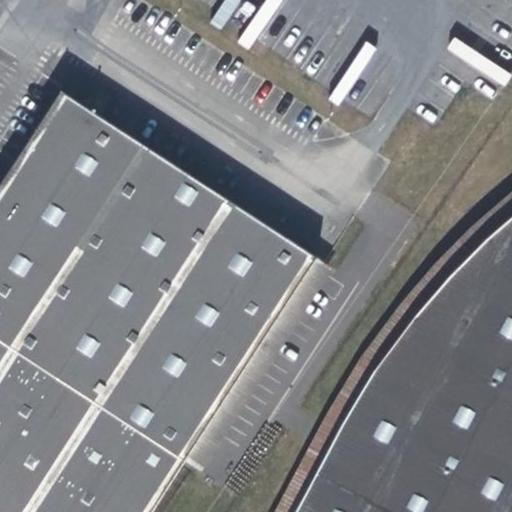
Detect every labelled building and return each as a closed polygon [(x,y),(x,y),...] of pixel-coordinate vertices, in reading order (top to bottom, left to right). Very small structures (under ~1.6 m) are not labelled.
[(51,86),(0,165),(0,344),(178,458),(308,255),(51,86)] [(320,417),(269,511),(293,511),(351,404),(390,341),(459,264),(500,224),(511,214),(511,190),(461,234),(393,309),(320,417)] [(511,511),(511,214),(500,224),(459,264),(390,341),(351,404),(293,511),(511,511)] [(330,269),(308,255),(178,458),(199,471),(330,269)] [(143,511),(178,458),(0,344),(0,511),(143,511)]
